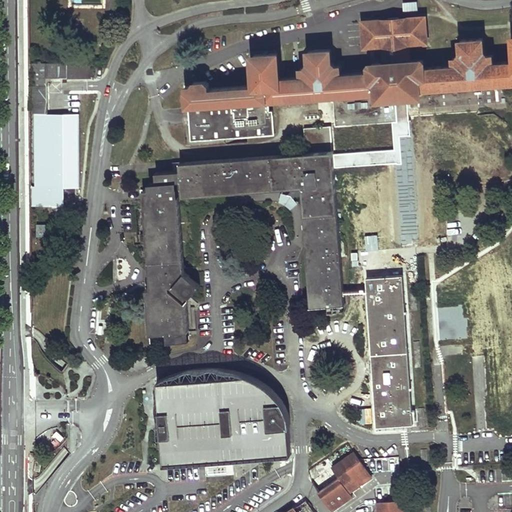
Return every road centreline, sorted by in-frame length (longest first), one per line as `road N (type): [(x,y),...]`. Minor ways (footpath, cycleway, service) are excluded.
road 1 (secondary): [(7,0),(11,511)]
road 2 (unknown): [(287,340),(341,337),(359,362),(352,384),(309,404)]
